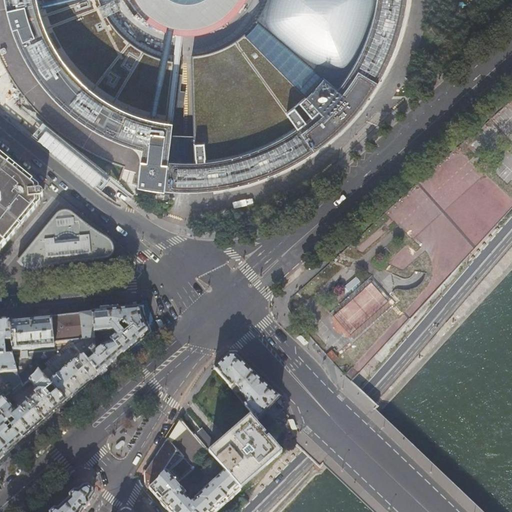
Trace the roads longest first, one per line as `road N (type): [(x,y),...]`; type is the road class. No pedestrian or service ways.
road 1 (primary): [(247,511),(511,224)]
road 2 (tertiary): [(228,309),(427,511)]
road 3 (primary): [(309,231),(511,53)]
road 4 (residential): [(0,126),(184,269)]
road 5 (residential): [(121,481),(228,309)]
road 6 (primary): [(228,309),(81,437)]
road 7 (tertiary): [(184,269),(132,285),(0,299)]
road 8 (tertiary): [(309,231),(184,269)]
